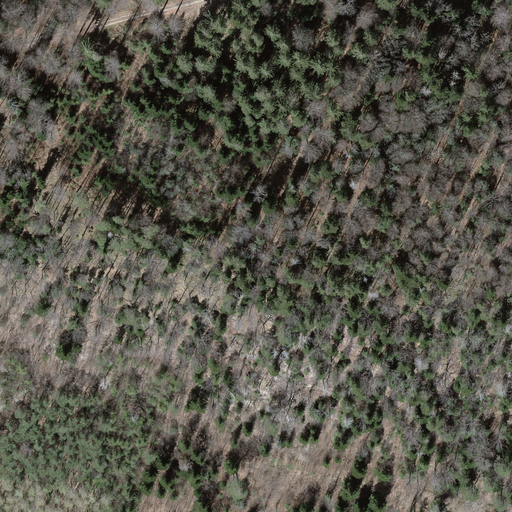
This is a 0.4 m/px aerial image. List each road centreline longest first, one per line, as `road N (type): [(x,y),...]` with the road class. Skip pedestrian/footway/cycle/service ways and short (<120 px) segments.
road 1 (track): [(510,511),(252,454)]
road 2 (track): [(189,0),(73,33),(0,41)]
